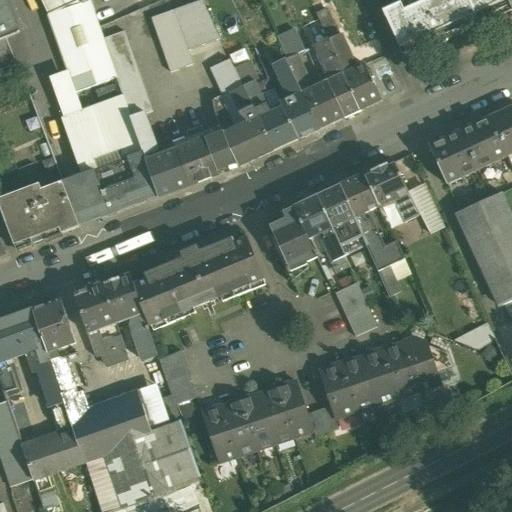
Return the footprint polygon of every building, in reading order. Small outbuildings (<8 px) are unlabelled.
[(20,33),(5,0),(0,0),(0,41),(6,39),(20,33)] [(111,27),(148,11),(149,14),(176,2),(178,7),(195,0),(164,0),(109,23),(111,27)] [(467,0),(402,0),(382,10),(404,58),(437,43),(438,47),(447,43),(447,40),(447,38),(479,24),(467,0)] [(511,0),(467,0),(479,24),(511,9),(511,10),(511,0)] [(90,1),(83,4),(48,16),(70,81),(53,88),(64,118),(61,119),(82,176),(144,153),(132,119),(104,40),(90,1)] [(175,12),(189,50),(217,40),(203,2),(175,12)] [(189,50),(175,12),(152,21),(169,65),(192,57),(189,50)] [(367,41),(356,16),(344,21),(354,43),(356,47),(367,41)] [(354,43),(347,27),(338,31),(345,47),(354,43)] [(329,41),(361,111),(382,102),(365,65),(356,69),(354,64),(353,65),(345,47),(338,31),(333,33),(336,38),(329,41)] [(153,112),(125,32),(104,40),(132,119),(146,113),(146,114),(153,112)] [(6,39),(0,41),(0,71),(16,64),(6,39)] [(361,111),(329,41),(317,46),(320,53),(329,76),(334,74),(336,79),(323,85),(340,121),(361,111)] [(243,49),(231,56),(246,85),(258,78),(243,49)] [(294,51),(283,55),(285,61),(286,61),(296,56),(294,51)] [(296,56),(286,61),(294,78),(305,72),(301,62),(297,55),(296,56)] [(319,131),(294,78),(286,61),(285,61),(278,64),(276,59),(271,61),(290,100),(281,104),(283,108),(298,140),(319,131)] [(230,61),(212,68),(225,96),(231,94),(230,93),(243,87),(230,61)] [(294,78),(319,131),(340,121),(323,85),(309,91),(307,87),(311,85),(305,72),(294,78)] [(254,82),(243,87),(249,99),(260,93),(257,87),(254,82)] [(215,118),(220,128),(204,134),(206,140),(217,172),(218,172),(237,164),(239,167),(273,152),(258,119),(249,99),(243,87),(230,93),(231,94),(241,115),(249,124),(237,129),(221,97),(212,101),(215,118)] [(260,93),(249,99),(255,112),(266,107),(260,93)] [(511,106),(489,118),(507,158),(511,155),(511,106)] [(165,113),(178,151),(190,185),(219,175),(218,172),(217,172),(206,140),(187,147),(185,142),(188,141),(189,139),(178,108),(165,113)] [(283,108),(258,119),(273,152),(298,140),(283,108)] [(178,151),(157,158),(155,153),(156,152),(158,150),(146,114),(146,113),(132,119),(144,153),(159,197),(190,185),(178,151)] [(507,158),(489,118),(429,146),(447,186),(507,158)] [(82,176),(63,183),(80,227),(159,197),(144,153),(82,176)] [(420,216),(393,162),(365,175),(380,208),(393,202),(404,224),(420,216)] [(340,186),(368,247),(367,247),(371,256),(386,249),(372,220),(368,222),(364,216),(380,208),(365,175),(340,186)] [(63,182),(0,206),(0,207),(16,250),(61,233),(62,234),(80,227),(63,183),(63,182)] [(368,247),(340,186),(318,197),(345,257),(367,247),(368,247)] [(511,301),(511,218),(501,194),(458,214),(472,245),(473,244),(484,269),(483,269),(500,307),(511,301)] [(345,257),(318,197),(294,208),(294,209),(309,240),(324,233),(326,238),(325,239),(323,243),(332,262),(333,263),(345,257)] [(294,209),(284,213),(287,220),(272,227),(278,240),(277,241),(284,258),(286,257),(292,270),(317,259),(309,240),(294,209)] [(185,263),(133,285),(148,328),(264,280),(247,238),(201,257),(197,247),(181,254),(185,263)] [(386,249),(371,256),(378,273),(390,268),(405,261),(397,243),(386,249)] [(390,268),(378,273),(389,297),(401,293),(390,268)] [(116,323),(132,318),(131,327),(144,362),(146,361),(158,357),(148,328),(133,285),(130,275),(103,285),(116,323)] [(357,284),(336,294),(340,305),(362,295),(357,284)] [(107,353),(99,330),(116,323),(103,285),(75,295),(90,340),(91,340),(97,357),(101,356),(107,353)] [(362,295),(340,305),(345,316),(367,306),(362,295)] [(34,310),(62,395),(70,420),(89,413),(81,392),(77,394),(66,361),(59,358),(56,351),(76,344),(61,300),(34,310)] [(367,306),(345,316),(350,327),(372,317),(367,306)] [(34,310),(12,318),(27,355),(36,352),(41,364),(37,366),(48,399),(62,395),(34,310)] [(372,317),(350,327),(356,338),(377,328),(372,317)] [(22,388),(12,360),(27,355),(12,318),(0,322),(0,379),(5,394),(22,388)] [(489,324),(467,335),(475,351),(497,340),(489,324)] [(137,357),(131,339),(123,342),(124,346),(129,360),(137,357)] [(448,355),(414,341),(403,345),(419,392),(442,385),(437,373),(453,367),(448,355)] [(419,392),(403,345),(382,352),(398,399),(419,392)] [(124,346),(107,353),(101,356),(104,364),(110,366),(129,360),(124,346)] [(181,351),(159,361),(163,372),(186,364),(181,351)] [(398,399),(382,352),(361,359),(377,406),(398,399)] [(158,357),(146,361),(150,370),(154,372),(153,382),(157,393),(168,389),(167,383),(163,372),(159,361),(158,357)] [(361,359),(341,366),(357,413),(377,406),(361,359)] [(186,364),(163,372),(167,383),(189,376),(186,364)] [(341,366),(320,373),(331,407),(335,420),(357,413),(341,366)] [(189,376),(167,383),(168,389),(170,395),(193,387),(189,376)] [(308,415),(297,383),(278,389),(295,438),(314,432),(308,415)] [(193,387),(170,395),(174,406),(197,398),(193,387)] [(278,389),(259,396),(276,445),(295,438),(278,389)] [(139,396),(89,413),(103,456),(118,451),(151,440),(153,439),(139,396)] [(259,396),(241,402),(257,451),(276,445),(259,396)] [(8,402),(0,404),(0,430),(15,425),(8,402)] [(257,451),(241,402),(222,408),(238,457),(257,451)] [(335,420),(331,407),(320,411),(327,434),(339,430),(335,420)] [(222,408),(203,415),(219,464),(238,457),(222,408)] [(320,411),(308,415),(314,432),(316,437),(327,434),(320,411)] [(89,413),(70,420),(85,463),(103,456),(89,413)] [(15,425),(0,430),(0,456),(11,488),(34,480),(24,450),(15,425)] [(153,439),(151,440),(118,451),(136,504),(200,482),(182,429),(153,439)] [(63,436),(24,450),(34,480),(43,477),(74,467),(63,436)] [(43,477),(34,480),(39,494),(47,491),(43,477)]
